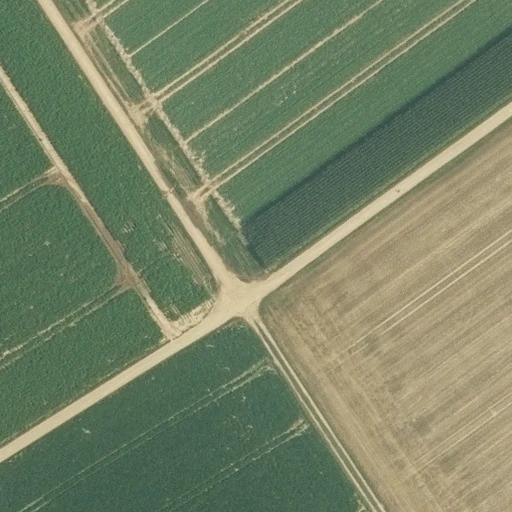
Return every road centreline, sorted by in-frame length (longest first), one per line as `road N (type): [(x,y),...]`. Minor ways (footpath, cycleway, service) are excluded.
road 1 (track): [(45,0),(243,302),(0,457)]
road 2 (track): [(376,511),(243,302),(511,108)]
